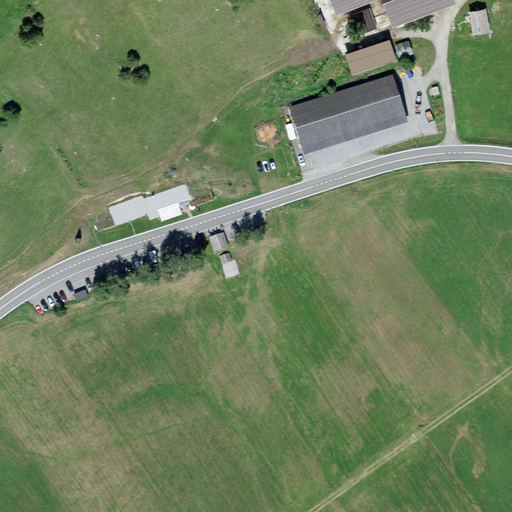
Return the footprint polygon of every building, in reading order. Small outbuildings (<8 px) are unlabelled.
[(314,0),(315,1),(316,0),(332,0),(336,10),(363,0),(384,0),(392,22),(454,0),(314,0)] [(485,8),(473,10),(477,27),(488,25),(485,8)] [(391,36),(347,50),(354,70),(397,56),(391,36)] [(409,40),(397,43),(400,53),(412,49),(409,40)] [(395,77),(290,109),(304,155),(410,122),(395,77)] [(205,186),(202,178),(108,210),(114,227),(163,210),(164,215),(174,212),(172,207),(198,199),(199,203),(210,199),(212,203),(229,196),(224,179),(205,186)] [(227,243),(224,231),(212,235),(216,247),(227,243)]
